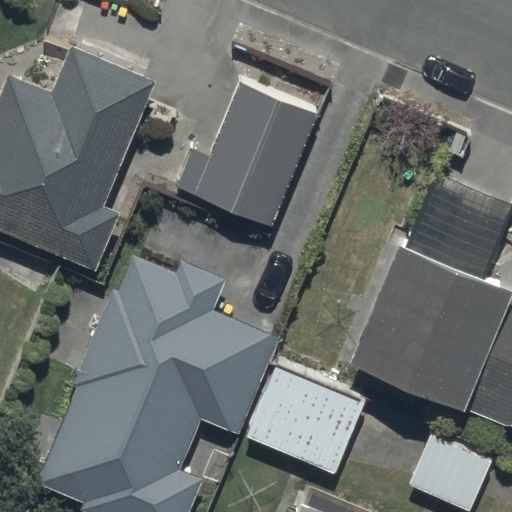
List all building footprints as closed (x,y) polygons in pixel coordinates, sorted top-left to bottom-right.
[(0,212),(93,251),(116,194),(100,188),(153,62),(68,27),(49,74),(6,57),(0,70),(0,212)] [(174,171),(269,209),(314,97),(238,67),(208,143),(189,135),(174,171)] [(503,411),(511,411),(511,278),(504,275),(508,266),(394,219),(345,335),(452,380),(449,389),(503,411)] [(79,495),(119,511),(180,511),(200,465),(176,455),(198,405),(236,420),(276,324),(210,296),(223,264),(180,246),(175,258),(131,240),(116,277),(110,274),(71,370),(76,372),(36,468),(83,487),(79,495)] [(244,422),(333,459),(362,388),(273,352),(244,422)] [(429,430),(405,484),(465,511),(468,511),(492,459),(429,430)] [(359,511),(298,486),(286,511),(359,511)]
